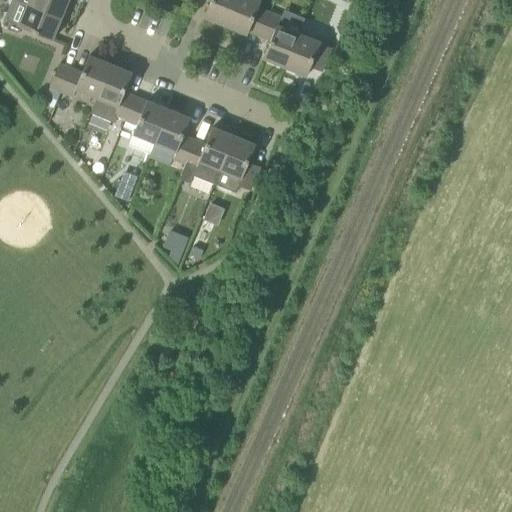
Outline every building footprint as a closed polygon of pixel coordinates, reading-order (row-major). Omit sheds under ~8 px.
[(12,0),(4,20),(10,22),(7,29),(19,34),(21,27),(53,40),(61,18),(17,0),(12,0)] [(17,0),(61,18),(68,0),(17,0)] [(211,0),(204,17),(226,26),(236,0),(211,0)] [(259,0),(236,0),(226,26),(247,35),(249,32),(259,36),(269,13),(258,8),(261,1),(259,0)] [(285,67),(299,33),(278,25),(281,18),(269,13),(259,36),(271,41),(264,58),(285,67)] [(299,33),(285,67),(307,76),(310,67),(322,72),(331,48),(320,43),(320,42),(299,33)] [(89,55),(82,73),(71,68),(61,92),(73,96),(76,89),(97,98),(111,64),(89,55)] [(50,87),(61,92),(71,68),(60,64),(50,87)] [(111,64),(97,98),(91,113),(114,122),(116,116),(126,121),(135,97),(124,92),(132,73),(111,64)] [(135,97),(126,121),(124,126),(135,131),(129,145),(150,154),(155,143),(169,109),(147,100),(147,101),(135,97)] [(173,159),(185,164),(194,140),(183,136),(190,118),(169,109),(155,143),(176,151),(173,159)] [(194,140),(185,164),(179,178),(191,183),(194,176),(215,184),(220,170),(234,136),(213,127),(205,145),(194,140)] [(241,178),(238,185),(250,190),(260,167),(249,162),(256,144),(234,136),(220,170),(241,178)] [(119,185),(114,196),(129,201),(129,200),(133,190),(119,185)] [(210,202),(204,218),(219,223),(225,207),(210,202)] [(205,248),(192,243),(188,254),(200,259),(205,248)] [(172,250),(169,256),(178,265),(182,254),(172,250)]
